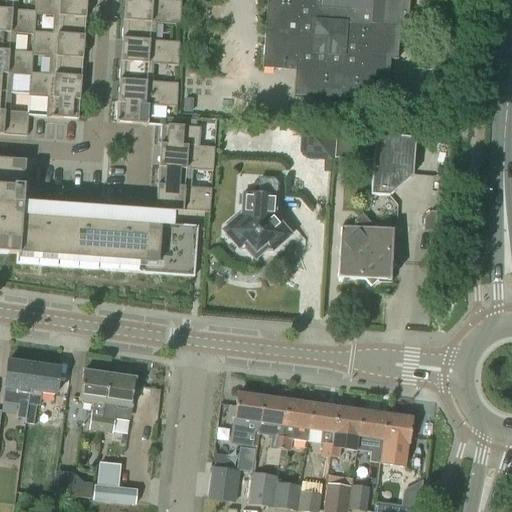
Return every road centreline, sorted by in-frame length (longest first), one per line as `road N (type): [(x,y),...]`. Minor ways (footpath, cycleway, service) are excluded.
road 1 (unclassified): [(353,361),(0,314)]
road 2 (tertiary): [(505,141),(496,202),(496,332)]
road 3 (residential): [(98,134),(107,0)]
